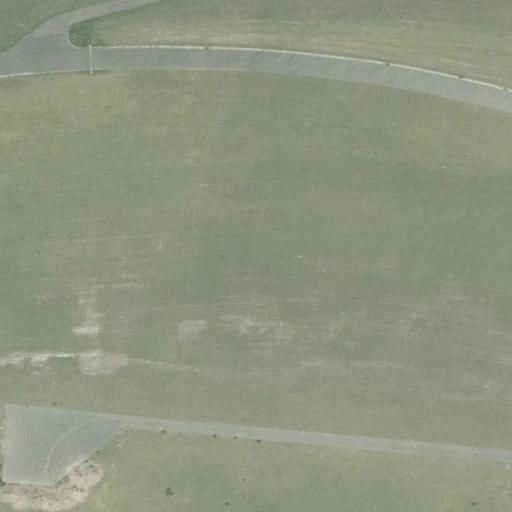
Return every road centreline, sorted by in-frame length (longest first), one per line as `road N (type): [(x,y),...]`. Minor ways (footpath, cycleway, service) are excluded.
road 1 (track): [(511,464),(117,429),(56,452)]
road 2 (track): [(43,66),(89,22),(177,0)]
